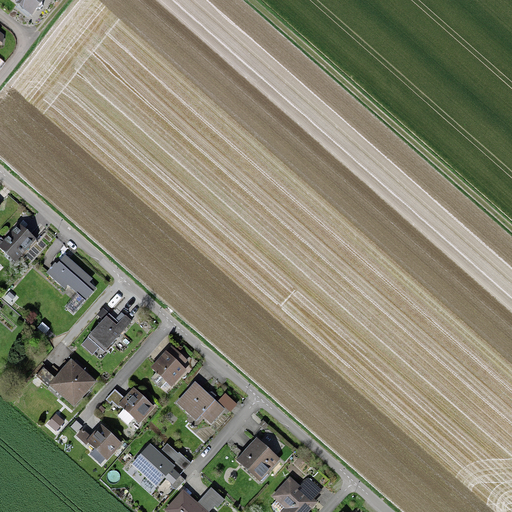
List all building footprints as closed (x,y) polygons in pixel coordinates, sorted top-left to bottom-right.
[(11,0),(33,16),(45,0),(11,0)] [(0,240),(0,250),(14,263),(35,240),(19,225),(3,243),(0,240)] [(64,257),(50,272),(76,295),(65,307),(73,313),(94,290),(87,283),(90,280),(64,257)] [(118,325),(108,316),(90,336),(105,350),(130,324),(124,318),(118,325)] [(173,348),(153,369),(157,372),(151,378),(161,387),(166,382),(169,384),(189,364),(173,348)] [(94,384),(71,363),(56,379),(43,367),(36,375),(50,388),(52,386),(74,406),(94,384)] [(195,384),(179,402),(177,404),(196,420),(200,414),(211,424),(224,409),(228,413),(234,406),(224,398),(218,404),(195,384)] [(116,391),(109,399),(122,412),(118,416),(127,425),(133,419),(137,422),(152,408),(134,390),(125,400),(116,391)] [(120,444),(102,427),(92,438),(83,430),(78,435),(104,460),(120,444)] [(260,480),(278,459),(255,440),(237,460),(260,480)] [(189,466),(168,447),(163,453),(184,472),(189,466)] [(184,478),(149,448),(134,464),(157,485),(164,477),(176,487),(184,478)] [(321,492),(309,480),(300,489),(291,481),(276,496),(289,508),(285,511),(308,511),(305,509),(321,492)] [(199,506),(184,493),(168,510),(170,511),(211,511),(221,502),(211,493),(199,506)]
